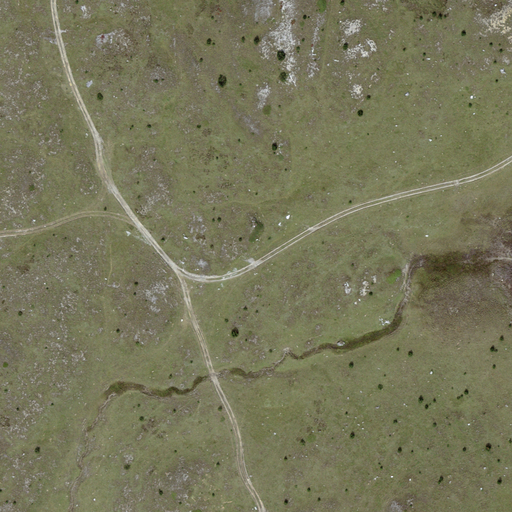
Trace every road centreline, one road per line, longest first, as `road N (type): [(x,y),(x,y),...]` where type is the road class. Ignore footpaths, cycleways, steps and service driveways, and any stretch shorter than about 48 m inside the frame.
road 1 (track): [(177,271),(229,277),(341,213),(511,158)]
road 2 (track): [(54,0),(101,168),(177,271)]
road 3 (track): [(177,271),(262,511)]
road 4 (track): [(0,234),(86,212),(138,222)]
